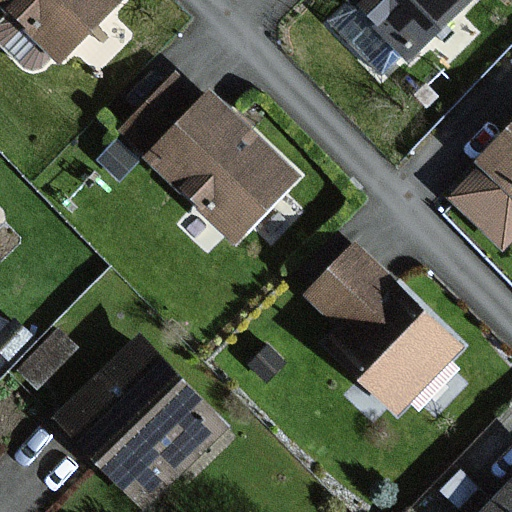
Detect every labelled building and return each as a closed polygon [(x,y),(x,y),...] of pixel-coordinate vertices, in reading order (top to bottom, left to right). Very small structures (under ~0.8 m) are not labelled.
[(118,0),(16,0),(70,50),(118,0)] [(470,0),(371,0),(419,50),(470,0)] [(243,231),(301,170),(220,94),(211,103),(181,75),(132,127),(243,231)] [(511,132),(490,154),(497,161),(461,197),(506,243),(511,236),(511,132)] [(466,340),(363,244),(319,291),(355,325),(342,339),(408,401),(466,340)] [(231,422),(149,337),(70,412),(151,497),(231,422)] [(511,511),(511,493),(494,511),(511,511)]
